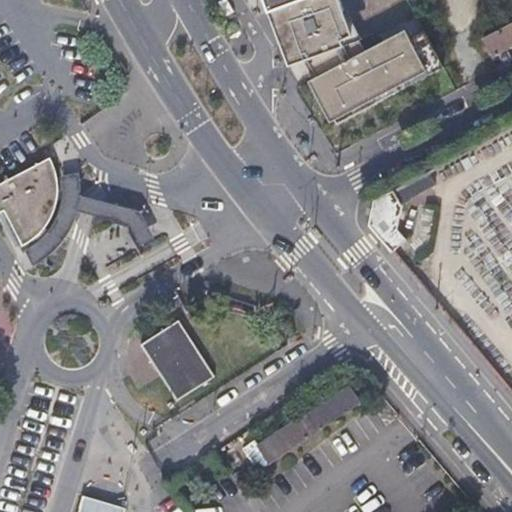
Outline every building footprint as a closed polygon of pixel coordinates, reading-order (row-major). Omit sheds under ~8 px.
[(410,0),(259,0),(283,65),(296,60),(321,129),(443,85),(436,67),(410,0)] [(511,20),(483,37),(487,44),(492,53),(504,47),(511,42),(511,20)] [(492,53),(490,55),(494,62),(501,74),(511,68),(511,62),(504,47),(492,53)] [(48,159),(0,184),(0,213),(3,211),(23,246),(32,241),(35,244),(37,247),(46,239),(52,233),(45,227),(48,223),(51,218),(54,212),(56,202),(57,195),(57,188),(56,178),(54,172),(50,164),(48,159)] [(368,227),(391,253),(407,239),(397,228),(402,204),(401,202),(436,184),(428,169),(372,200),(368,227)] [(79,184),(77,174),(61,177),(62,188),(62,196),(61,204),(60,212),(58,216),(55,226),(52,233),(46,239),(37,247),(35,244),(25,250),(33,267),(41,262),(51,254),(61,244),(67,235),(73,223),(75,218),(77,213),(88,216),(128,224),(140,246),(154,238),(139,211),(91,199),(79,196),(79,184)] [(217,377),(181,319),(142,344),(178,401),(217,377)] [(361,405),(356,397),(351,389),(263,445),(273,461),(361,405)] [(122,511),(125,506),(82,494),(76,511),(122,511)]
